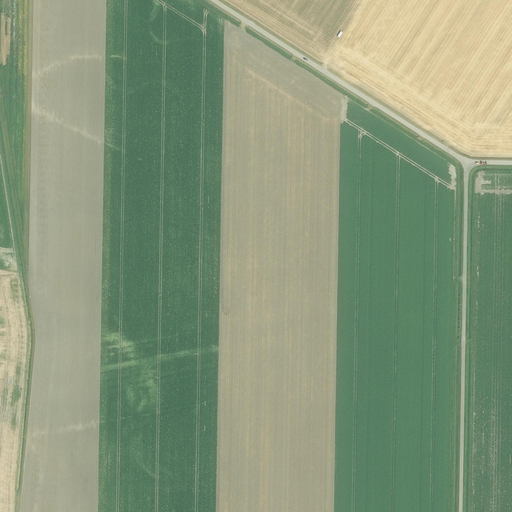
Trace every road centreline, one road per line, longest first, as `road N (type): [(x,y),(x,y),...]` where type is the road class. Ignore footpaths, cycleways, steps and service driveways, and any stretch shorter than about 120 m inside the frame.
road 1 (unclassified): [(460,511),(466,162)]
road 2 (unclassified): [(466,162),(213,0)]
